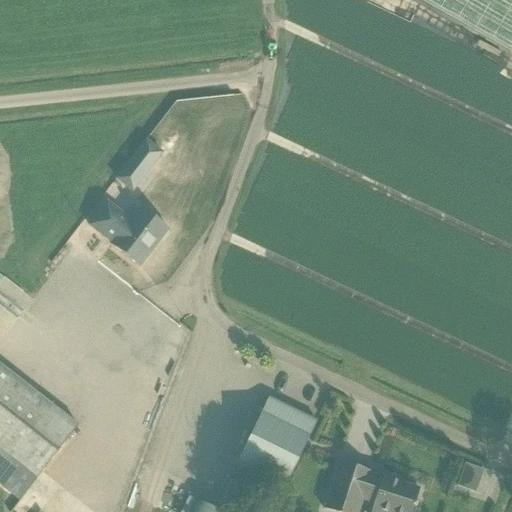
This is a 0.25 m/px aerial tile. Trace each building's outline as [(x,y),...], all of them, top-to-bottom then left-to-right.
[(511,0),(422,0),(511,51),(511,0)] [(132,193),(163,153),(145,139),(114,179),(132,193)] [(88,226),(105,239),(111,244),(110,246),(123,255),(138,268),(150,253),(147,251),(165,227),(140,208),(130,221),(106,203),(88,226)] [(0,486),(19,502),(36,479),(78,427),(0,366),(0,486)] [(285,486),(316,422),(268,399),(236,463),(285,486)] [(339,462),(323,511),(326,511),(357,511),(362,501),(373,504),(371,510),(377,511),(411,511),(412,510),(414,511),(417,502),(415,502),(419,490),(399,483),(400,479),(383,474),(381,479),(370,475),(371,473),(339,462)]
